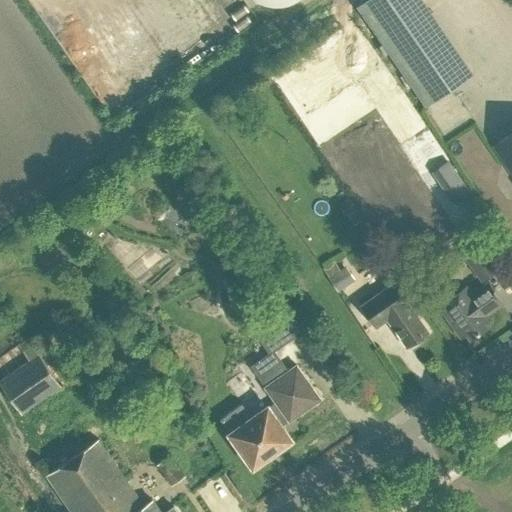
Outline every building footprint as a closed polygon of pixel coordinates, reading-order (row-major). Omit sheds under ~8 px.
[(417,105),(465,72),(414,0),(351,0),(346,4),(417,105)] [(511,132),(494,145),(511,170),(511,132)] [(449,164),(433,175),(453,205),(469,194),(449,164)] [(340,202),(348,213),(359,206),(351,194),(340,202)] [(461,251),(482,280),(497,269),(477,240),(461,251)] [(323,268),(340,290),(357,277),(348,265),(342,269),(335,259),(323,268)] [(464,331),(470,339),(487,327),(483,322),(489,317),(487,315),(503,304),(487,282),(471,293),(467,286),(438,307),(458,335),(464,331)] [(360,306),(373,324),(384,316),(406,348),(428,332),(393,283),(360,306)] [(257,321),(268,335),(294,315),(283,301),(257,321)] [(0,357),(0,383),(21,414),(61,387),(27,338),(0,357)] [(250,366),(264,387),(274,402),(229,434),(232,438),(231,442),(236,448),(240,449),(252,466),(289,440),(278,425),(286,419),(288,421),(319,399),(295,365),(285,372),(270,352),(250,366)] [(178,511),(173,505),(162,511),(160,511),(151,498),(143,504),(97,439),(46,475),(71,511),(178,511)]
